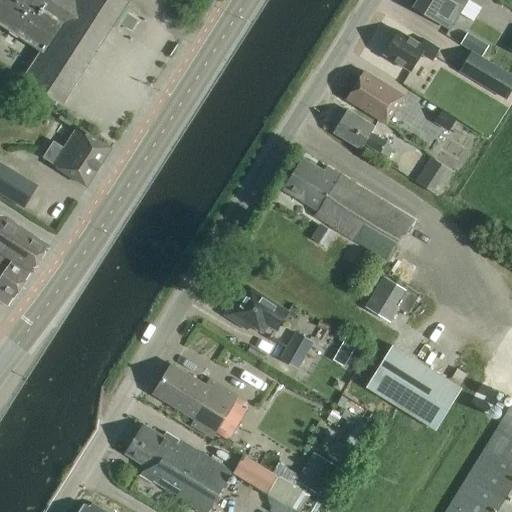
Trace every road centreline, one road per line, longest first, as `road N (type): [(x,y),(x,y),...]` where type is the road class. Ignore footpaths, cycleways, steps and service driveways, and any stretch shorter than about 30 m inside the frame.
road 1 (unclassified): [(83,474),(374,0)]
road 2 (primary): [(0,366),(244,0)]
